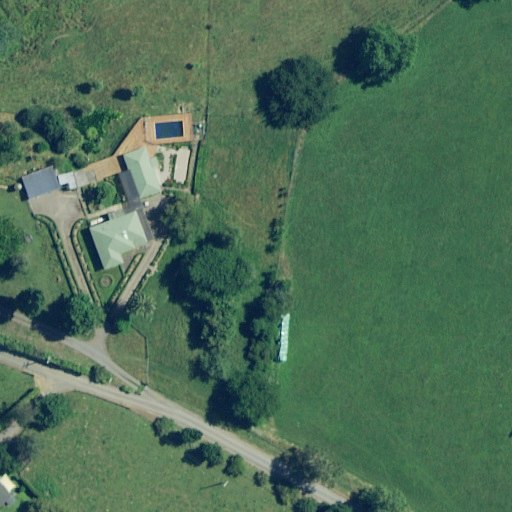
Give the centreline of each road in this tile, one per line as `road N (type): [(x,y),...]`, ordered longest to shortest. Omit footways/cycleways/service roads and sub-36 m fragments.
road 1 (track): [(0,353),(191,424),(354,511)]
road 2 (track): [(191,424),(92,351),(0,310)]
